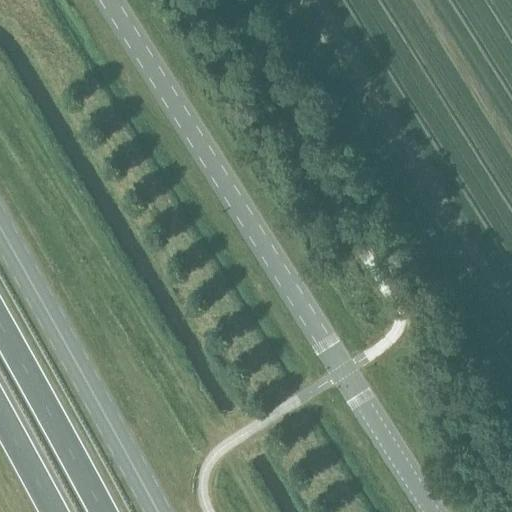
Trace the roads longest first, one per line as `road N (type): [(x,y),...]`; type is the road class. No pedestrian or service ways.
road 1 (unclassified): [(107,0),(430,511)]
road 2 (secondary): [(0,229),(156,511)]
road 3 (trunk): [(101,511),(0,326)]
